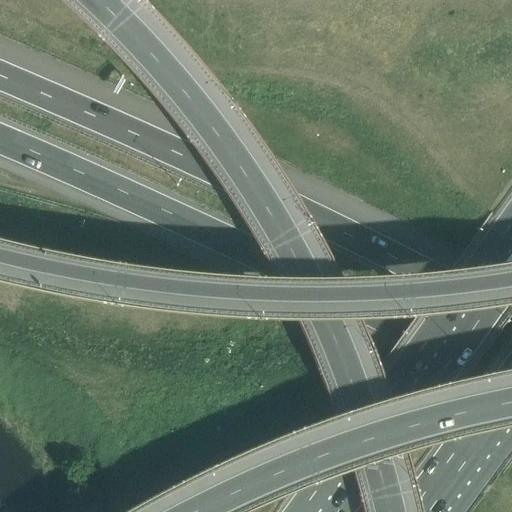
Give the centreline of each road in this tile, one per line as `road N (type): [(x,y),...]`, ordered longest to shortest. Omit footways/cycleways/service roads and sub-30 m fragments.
road 1 (motorway): [(388,511),(353,392),(288,247),(197,111),(96,0)]
road 2 (motorway): [(0,139),(257,256),(511,386)]
road 3 (motorway): [(511,319),(0,76)]
road 4 (motorway): [(0,257),(212,291),(343,294),(511,278)]
road 5 (motorway): [(511,401),(311,459),(194,511)]
road 6 (motorway): [(511,245),(318,511)]
road 7 (motorway): [(427,511),(511,397)]
